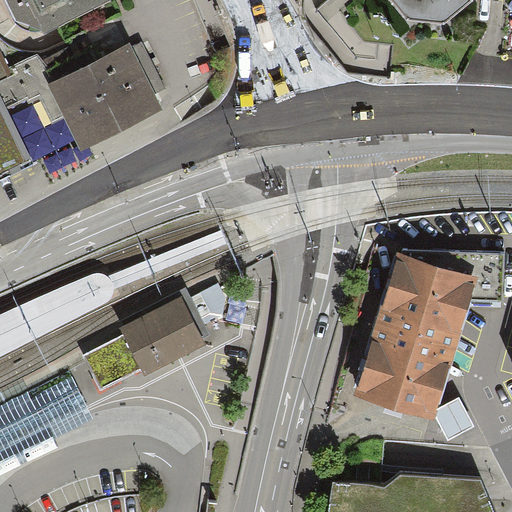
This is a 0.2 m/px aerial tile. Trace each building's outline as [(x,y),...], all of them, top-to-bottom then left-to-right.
[(7,0),(19,24),(42,29),(45,33),(109,0),(7,0)] [(386,0),(404,23),(440,28),(471,5),(471,0),(386,0)] [(130,44),(50,84),(66,119),(82,151),(163,109),(156,95),(165,91),(143,44),(133,49),(130,44)] [(0,176),(31,160),(7,109),(17,104),(6,82),(14,78),(10,70),(0,51),(0,176)] [(50,84),(37,57),(10,70),(14,78),(6,82),(17,104),(26,98),(29,103),(39,99),(52,125),(66,119),(50,84)] [(0,353),(107,300),(111,296),(114,286),(226,242),(223,230),(108,276),(106,273),(96,271),(89,273),(0,312),(0,353)] [(405,254),(399,253),(358,394),(433,417),(471,300),(501,301),(504,254),(406,250),(405,254)] [(187,297),(202,324),(218,315),(219,295),(213,283),(187,297)] [(187,297),(185,291),(123,324),(126,331),(87,351),(104,383),(127,372),(143,363),(148,372),(210,340),(202,324),(187,297)] [(72,374),(0,410),(0,464),(94,417),(72,374)] [(459,400),(435,413),(449,438),(473,426),(459,400)] [(494,511),(482,480),(400,476),(384,489),(334,484),(330,511),(494,511)]
